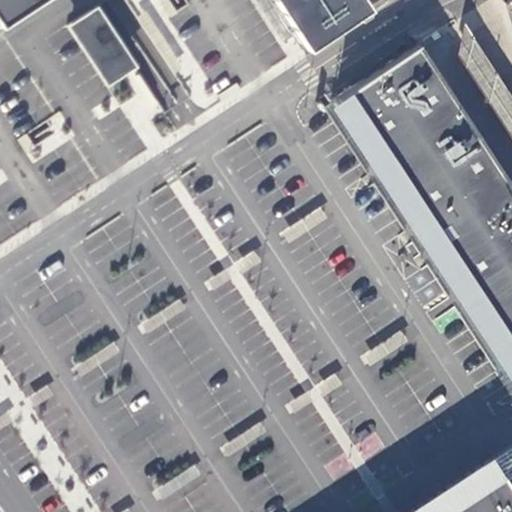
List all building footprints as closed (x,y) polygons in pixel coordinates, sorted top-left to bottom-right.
[(0,0),(0,22),(33,0),(268,0),(278,15),(298,45),(325,27),(328,32),(361,10),(376,0),(0,0)] [(132,68),(94,9),(65,28),(104,86),(132,68)] [(511,100),(461,23),(454,54),(511,141),(511,100)] [(510,375),(511,377),(511,193),(415,45),(331,100),(385,183),(417,232),(435,261),(459,296),(480,329),(510,375)] [(511,511),(511,486),(502,471),(492,455),(413,506),(403,511),(511,511)]
